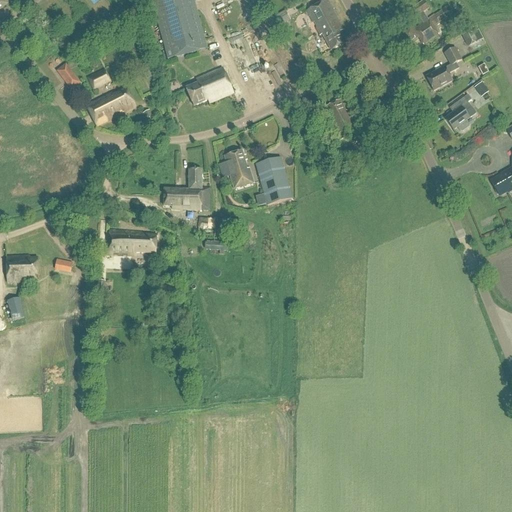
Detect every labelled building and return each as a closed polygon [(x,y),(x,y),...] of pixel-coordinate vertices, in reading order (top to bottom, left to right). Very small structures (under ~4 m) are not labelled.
[(7,0),(0,0),(0,10),(10,3),(7,0)] [(154,0),(152,1),(168,62),(200,53),(208,51),(194,0),(154,0)] [(260,0),(256,2),(264,18),(274,14),(267,0),(260,0)] [(331,51),(347,43),(341,33),(344,31),(328,0),(307,11),(320,36),(323,35),(331,51)] [(429,20),(424,14),(430,10),(424,2),(410,11),(416,20),(418,18),(423,25),(414,31),(411,28),(399,37),(406,48),(419,39),(424,47),(439,37),(434,28),(448,19),(443,11),(429,20)] [(239,4),(212,14),(234,74),(260,65),(245,27),(247,26),(239,4)] [(285,11),(270,19),(275,28),(290,20),(285,11)] [(299,26),(304,24),(302,18),(296,20),(299,26)] [(479,30),(474,33),(479,42),(484,39),(479,30)] [(453,65),(462,60),(455,48),(445,54),(451,66),(446,69),(445,67),(426,77),(434,92),(453,81),(449,75),(457,71),(453,65)] [(148,63),(139,67),(146,81),(155,77),(148,63)] [(304,76),(298,64),(290,68),(296,80),(304,76)] [(57,73),(73,92),(81,85),(65,66),(57,73)] [(171,77),(174,71),(168,68),(165,75),(171,77)] [(210,105),(234,94),(224,69),(197,80),(198,84),(186,89),(194,108),(209,102),(210,105)] [(111,83),(106,71),(88,80),(94,92),(111,83)] [(482,85),(475,90),(479,96),(486,91),(482,85)] [(122,114),(136,107),(127,89),(113,96),(112,93),(86,107),(97,128),(123,115),(122,114)] [(454,130),(457,128),(460,133),(463,133),(468,129),(469,127),(465,122),(470,118),(466,112),(472,108),(465,98),(449,110),(453,115),(446,120),(454,130)] [(340,142),(360,133),(349,111),(346,112),(341,102),(327,108),(335,125),(333,126),(340,142)] [(143,115),(147,124),(154,121),(150,112),(143,115)] [(345,167),(367,156),(361,145),(339,155),(345,167)] [(235,190),(254,184),(249,169),(247,169),(242,153),(225,158),(235,190)] [(490,182),(499,199),(507,194),(508,195),(511,192),(511,153),(511,154),(511,169),(500,175),(501,176),(490,182)] [(257,166),(269,206),(293,199),(281,159),(257,166)] [(210,211),(211,189),(203,189),(203,171),(190,171),(189,191),(164,191),(164,207),(172,207),(172,210),(210,211)] [(195,227),(195,219),(179,219),(179,222),(182,222),(182,227),(195,227)] [(205,242),(213,242),(214,220),(196,220),(196,233),(205,233),(205,242)] [(241,232),(241,221),(222,221),(221,241),(233,241),(234,232),(241,232)] [(157,254),(157,236),(142,235),(142,234),(110,232),(107,256),(137,257),(137,254),(157,254)] [(229,246),(206,245),(205,253),(220,254),(224,255),(229,255),(229,246)] [(471,259),(465,246),(459,249),(465,262),(471,259)] [(39,280),(39,258),(31,258),(31,257),(7,257),(7,283),(24,283),(24,280),(39,280)] [(55,272),(70,275),(73,265),(57,261),(55,272)] [(105,299),(106,283),(98,282),(97,298),(105,299)] [(14,322),(25,319),(19,300),(8,304),(14,322)]
